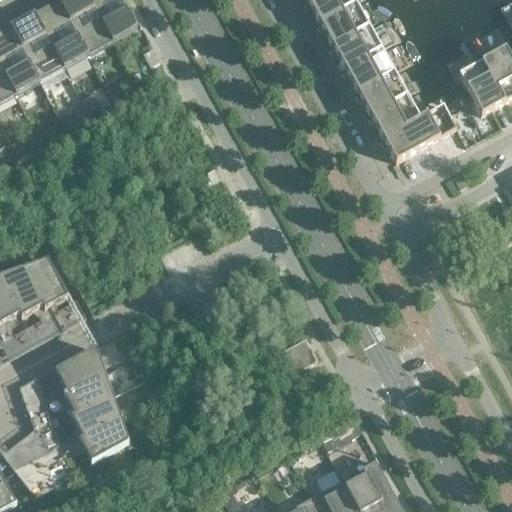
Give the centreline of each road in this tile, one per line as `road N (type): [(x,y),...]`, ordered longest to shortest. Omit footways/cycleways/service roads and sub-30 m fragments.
road 1 (unclassified): [(0,386),(278,234)]
road 2 (residential): [(147,0),(278,234)]
road 3 (residential): [(385,211),(271,0)]
road 4 (residential): [(278,234),(360,387)]
road 5 (residential): [(511,141),(385,211)]
road 6 (residential): [(360,387),(428,511)]
road 7 (residential): [(398,234),(511,174)]
